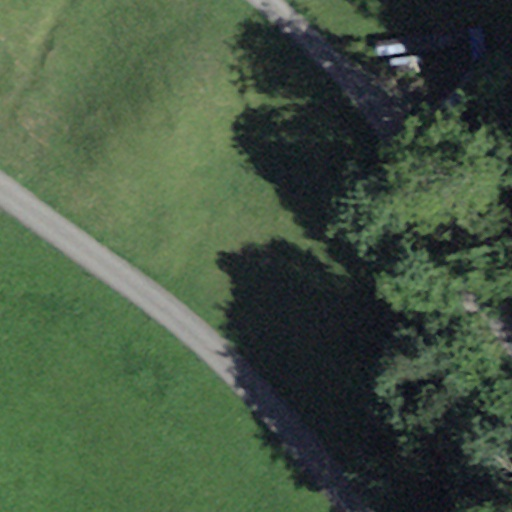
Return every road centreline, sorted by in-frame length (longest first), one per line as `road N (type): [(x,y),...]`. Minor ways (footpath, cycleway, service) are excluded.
road 1 (unclassified): [(401,511),(379,482),(167,309),(0,191)]
road 2 (unclassified): [(248,0),(373,115),(511,329)]
